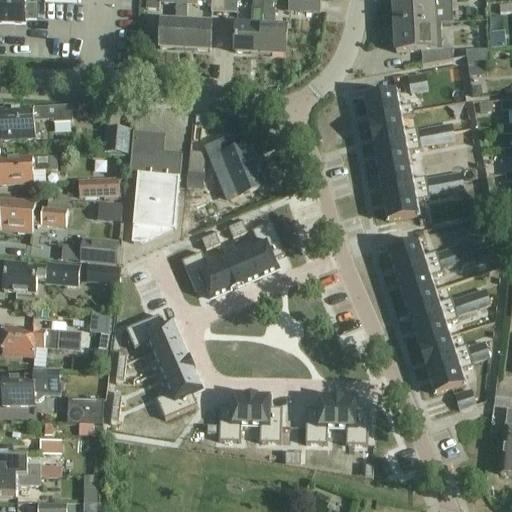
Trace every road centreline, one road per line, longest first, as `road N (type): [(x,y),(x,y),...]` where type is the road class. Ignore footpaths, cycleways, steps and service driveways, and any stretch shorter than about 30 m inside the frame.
road 1 (unclassified): [(452,511),(340,251),(300,128),(288,119)]
road 2 (unclassified): [(288,119),(207,90),(0,76)]
road 3 (residential): [(288,119),(341,64),(358,0)]
